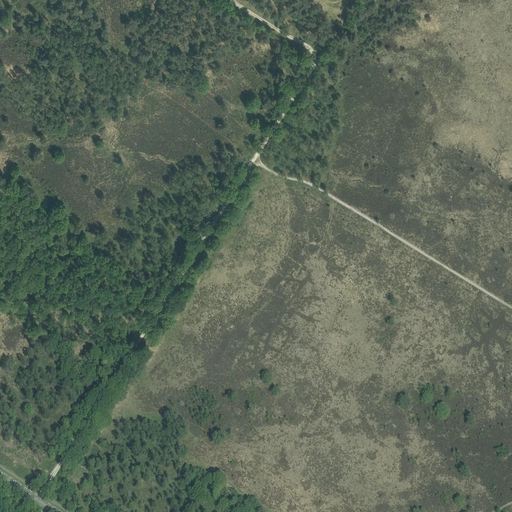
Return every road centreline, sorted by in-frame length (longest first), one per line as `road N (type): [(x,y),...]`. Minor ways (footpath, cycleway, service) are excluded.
road 1 (track): [(40,493),(253,160)]
road 2 (track): [(253,160),(326,193),(511,308)]
road 3 (track): [(321,51),(253,160)]
